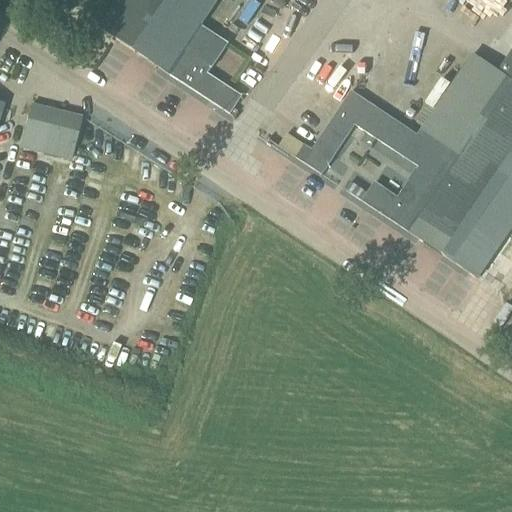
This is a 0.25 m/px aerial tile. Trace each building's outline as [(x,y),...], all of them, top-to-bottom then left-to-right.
[(511,0),(119,0),(100,29),(169,76),(234,119),(238,113),(233,110),(241,97),(208,75),(227,45),(201,27),(218,0),(511,0),(511,52),(498,73),(473,56),(421,132),(417,136),(351,92),(312,151),(305,146),(305,147),(287,135),(278,149),(296,160),(297,160),(322,176),(355,126),(417,168),(397,199),(375,184),(362,203),(409,234),(477,281),(511,229),(511,0)] [(284,9),(276,13),(284,29),(293,25),(284,9)] [(266,52),(277,44),(257,18),(247,26),(266,52)] [(418,117),(434,92),(424,86),(408,110),(418,117)] [(309,112),(309,101),(281,99),(280,110),(309,112)] [(71,161),(81,119),(31,106),(20,149),(71,161)] [(82,192),(88,175),(129,189),(137,167),(84,148),(70,188),(82,192)] [(60,251),(54,272),(64,274),(69,254),(60,251)] [(9,297),(2,313),(20,321),(27,305),(9,297)] [(65,350),(110,368),(117,351),(62,328),(52,352),(62,357),(65,350)]
